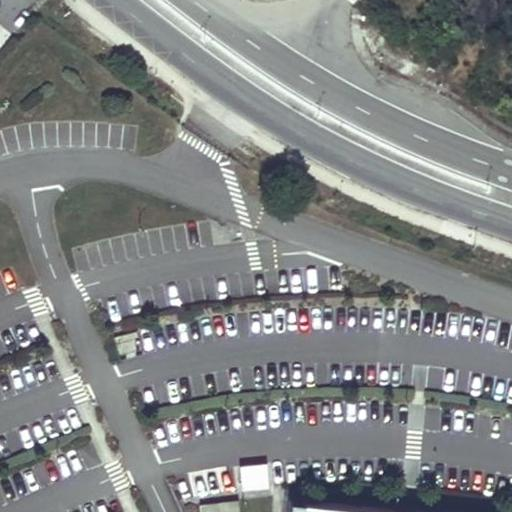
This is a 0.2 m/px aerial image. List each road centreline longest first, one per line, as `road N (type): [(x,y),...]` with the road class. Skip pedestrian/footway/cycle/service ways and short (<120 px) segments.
road 1 (secondary): [(114,0),(324,148),(511,224)]
road 2 (secondary): [(511,172),(368,113),(191,0)]
